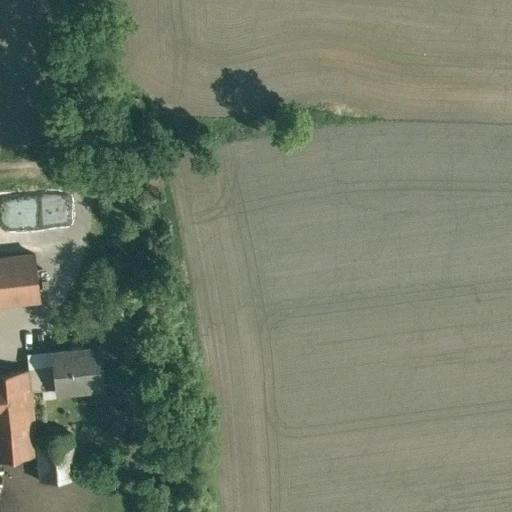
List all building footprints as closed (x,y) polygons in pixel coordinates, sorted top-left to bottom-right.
[(130,119),(104,123),(108,150),(134,146),(130,119)] [(34,253),(0,256),(0,303),(39,299),(34,253)] [(157,292),(136,294),(139,335),(160,333),(157,292)] [(100,348),(71,351),(70,349),(52,351),(53,366),(29,369),(31,390),(56,387),(56,391),(104,386),(100,348)] [(29,368),(0,371),(0,459),(37,454),(35,436),(31,390),(29,369),(29,368)] [(70,432),(35,436),(37,454),(40,480),(75,477),(70,432)]
